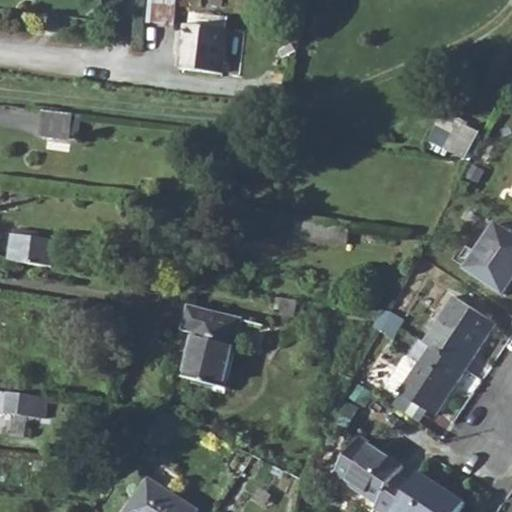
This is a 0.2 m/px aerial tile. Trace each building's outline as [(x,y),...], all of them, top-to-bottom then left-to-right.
[(185,26),(181,70),(224,74),(228,29),(185,26)] [(72,136),(75,116),(45,112),(42,137),(72,141),(72,136)] [(75,116),(72,136),(79,136),(81,116),(75,116)] [(449,143),(457,148),(468,128),(459,124),(449,143)] [(455,153),(468,161),(483,133),(469,126),(468,128),(457,148),(455,153)] [(296,237),(348,244),(350,228),(298,222),(296,237)] [(511,232),(498,223),(469,269),(505,293),(511,282),(511,232)] [(14,237),(10,262),(55,268),(58,243),(14,237)] [(456,296),(426,343),(467,370),(497,323),(456,296)] [(244,321),(193,308),(187,330),(199,333),(187,379),(228,389),(244,321)] [(381,334),(394,342),(403,328),(389,319),(393,313),(383,311),(373,329),(381,334)] [(389,319),(403,328),(407,321),(393,312),(389,319)] [(464,385),(472,372),(467,370),(426,343),(423,341),(412,358),(415,360),(397,389),(438,415),(450,397),(447,395),(456,380),(464,385)] [(348,395),(364,406),(373,392),(355,381),(348,395)] [(48,419),(51,397),(9,392),(6,414),(48,419)] [(417,421),(429,428),(434,421),(422,413),(417,421)] [(380,505),(377,509),(380,511),(397,511),(417,484),(403,474),(408,465),(365,436),(337,476),(380,505)] [(425,472),(417,484),(397,511),(463,511),(466,508),(448,496),(452,491),(425,472)] [(151,478),(129,511),(199,511),(200,511),(151,478)] [(448,496),(466,508),(470,503),(452,491),(448,496)]
